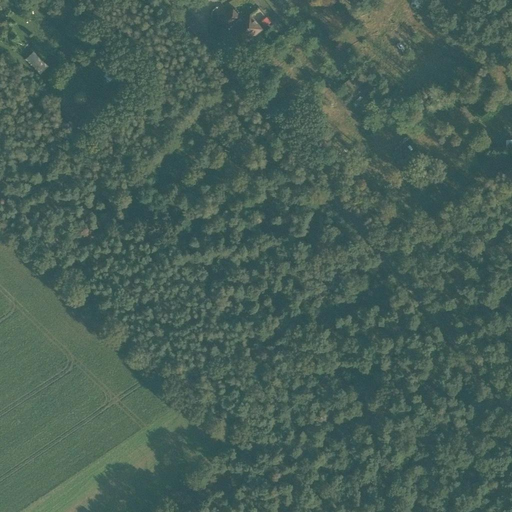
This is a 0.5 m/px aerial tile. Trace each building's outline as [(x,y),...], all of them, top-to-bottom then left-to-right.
[(72,0),(53,0),(72,17),(80,8),(72,0)] [(231,30),(228,32),(240,47),(262,29),(250,15),(242,21),(239,18),(240,18),(233,9),(221,19),(224,22),(223,23),(228,29),(229,28),(231,30)] [(266,17),(259,22),(263,27),(270,22),(266,17)] [(354,92),(363,83),(354,73),(340,86),(344,90),(349,86),(354,92)] [(402,141),(405,147),(413,142),(409,136),(402,141)]
